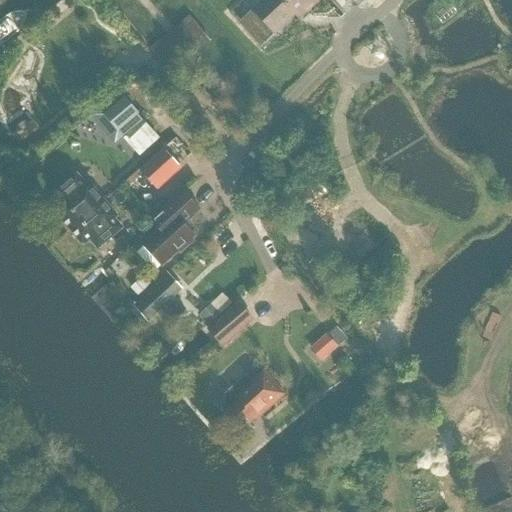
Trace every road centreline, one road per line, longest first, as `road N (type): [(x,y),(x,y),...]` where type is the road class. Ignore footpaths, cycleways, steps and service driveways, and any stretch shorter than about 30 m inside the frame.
road 1 (track): [(349,72),(338,117),(349,180),(391,228),(409,265),(393,383),(446,405),(460,401),(492,363),(511,320)]
road 2 (residential): [(273,275),(240,213),(236,160),(394,0)]
